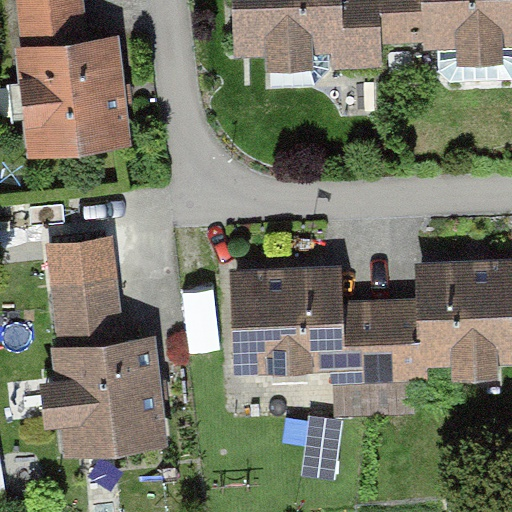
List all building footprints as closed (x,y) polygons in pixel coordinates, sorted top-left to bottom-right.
[(134,141),(120,28),(84,32),(80,0),(24,0),(29,40),(17,41),(30,153),(134,141)] [(345,0),(234,0),(237,53),(348,48),(345,0)] [(422,0),(347,0),(351,55),(425,51),(422,0)] [(511,0),(423,0),(426,42),(511,37),(511,0)] [(511,263),(422,267),(424,303),(395,305),(397,368),(378,369),(371,407),(412,405),(411,373),(429,371),(429,358),(511,353),(511,263)] [(337,270),(238,274),(241,365),(339,360),(341,409),(371,407),(378,369),(397,368),(395,305),(340,305),(337,270)] [(65,343),(54,344),(66,446),(165,434),(153,332),(120,336),(116,281),(58,288),(65,343)]
